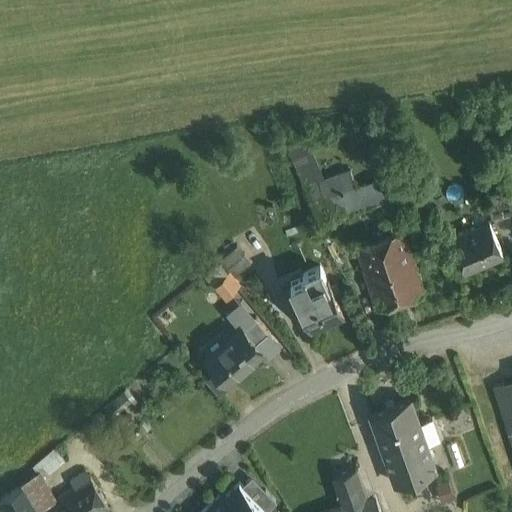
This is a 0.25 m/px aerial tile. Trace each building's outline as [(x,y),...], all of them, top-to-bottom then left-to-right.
[(387,177),(326,198),(332,217),(393,196),(387,177)] [(511,190),(489,195),(493,217),(511,213),(511,190)] [(490,221),(452,237),(467,271),(505,254),(490,221)] [(404,228),(357,244),(367,273),(413,258),(404,228)] [(253,262),(238,245),(221,259),(235,277),(253,262)] [(413,258),(367,273),(378,308),(424,292),(413,258)] [(310,268),(314,279),(328,274),(323,263),(310,268)] [(228,273),(217,279),(225,293),(235,287),(228,273)] [(330,279),(296,294),(312,327),(345,312),(330,279)] [(269,332),(256,316),(244,326),(257,342),(269,332)] [(244,326),(241,329),(241,328),(208,356),(230,382),(246,368),(245,366),(264,350),(257,342),(244,326)] [(511,380),(495,386),(511,439),(511,380)] [(412,400),(373,414),(384,445),(423,431),(412,400)] [(423,431),(384,445),(397,482),(436,467),(423,431)] [(57,443),(37,459),(47,471),(67,455),(57,443)] [(357,467),(334,475),(339,490),(362,481),(357,467)] [(253,474),(244,484),(268,509),(278,500),(253,474)] [(104,511),(111,508),(92,475),(66,490),(79,511),(104,511)] [(220,511),(267,511),(269,510),(268,509),(244,484),(241,481),(223,497),(220,494),(211,503),(220,511)] [(362,481),(339,490),(345,505),(366,498),(367,497),(362,481)] [(40,506),(25,482),(0,497),(9,511),(41,511),(39,507),(40,506)] [(40,506),(39,507),(41,511),(79,511),(66,490),(40,506)] [(345,505),(325,511),(383,511),(376,493),(367,497),(366,498),(345,505)] [(220,511),(211,503),(201,511),(220,511)]
